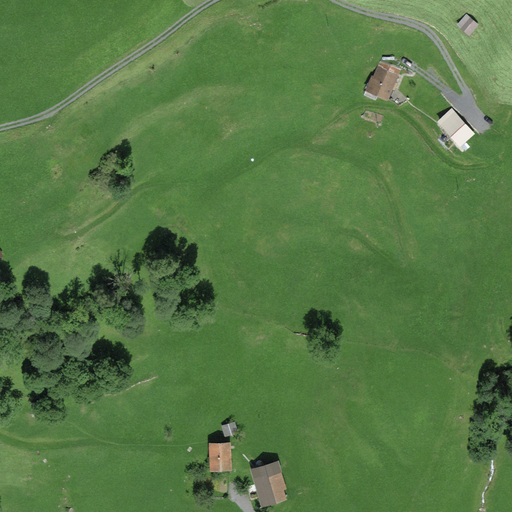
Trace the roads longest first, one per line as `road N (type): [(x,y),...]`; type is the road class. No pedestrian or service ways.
road 1 (track): [(468,96),(482,147),(469,167),(445,159),(408,119),(378,104),(351,107),(309,138),(374,171),(393,201),(406,268),(352,229),(342,231)]
road 2 (track): [(213,0),(64,103),(0,128)]
road 3 (track): [(406,63),(457,97),(468,96),(432,34),(336,0)]
road 4 (track): [(200,448),(100,441),(29,447),(0,436)]
road 5 (track): [(250,508),(185,500),(176,446)]
